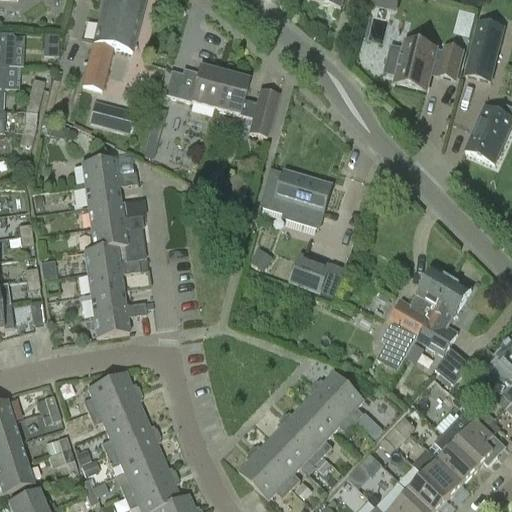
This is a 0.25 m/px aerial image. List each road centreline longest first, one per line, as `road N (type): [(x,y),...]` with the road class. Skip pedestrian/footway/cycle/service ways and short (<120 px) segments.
road 1 (residential): [(511,276),(370,134),(327,72),(242,0)]
road 2 (residential): [(169,347),(146,172)]
road 3 (residential): [(225,511),(202,471),(169,347)]
road 4 (residential): [(0,388),(169,347)]
